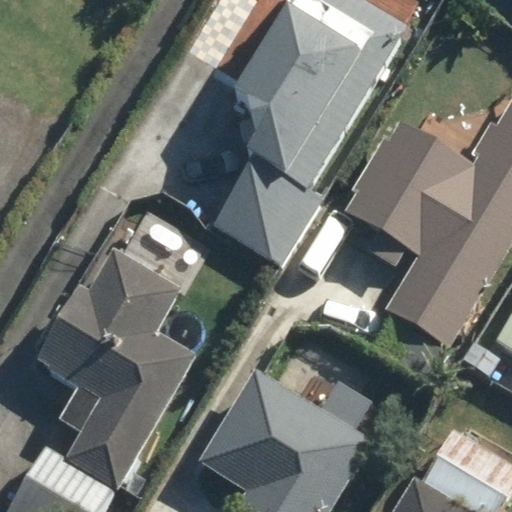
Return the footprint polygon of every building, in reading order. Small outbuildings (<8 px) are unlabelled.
[(281,195),(352,70),(378,85),(405,37),(339,0),(298,0),(282,30),(274,26),(214,131),(243,148),(232,167),(244,174),(209,236),(278,275),(313,213),(281,195)] [(337,223),(411,266),(378,322),(446,362),(511,249),(511,94),(511,95),(465,174),(391,131),(337,223)] [(34,368),(99,407),(62,469),(36,453),(0,511),(104,511),(190,371),(150,347),(175,305),(112,267),(87,309),(74,301),(34,368)] [(511,361),(511,313),(490,348),(511,361)] [(317,379),(296,414),(245,384),(195,468),(245,499),(237,511),(330,511),(362,458),(385,421),(317,379)] [(500,511),(511,493),(511,477),(447,438),(414,493),(406,488),(391,511),(500,511)]
